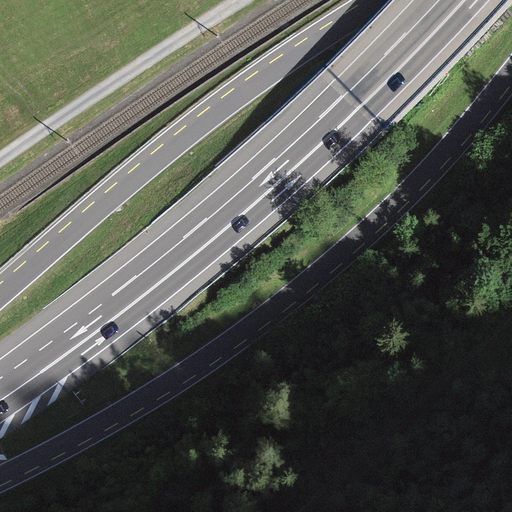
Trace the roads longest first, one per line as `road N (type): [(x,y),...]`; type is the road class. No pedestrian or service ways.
road 1 (primary): [(0,477),(134,405),(277,307),(377,221),(511,69)]
road 2 (trunk): [(0,400),(266,193),(464,0)]
road 3 (primary): [(377,0),(256,79),(0,290)]
road 4 (track): [(239,0),(0,159)]
road 5 (track): [(511,323),(302,511)]
